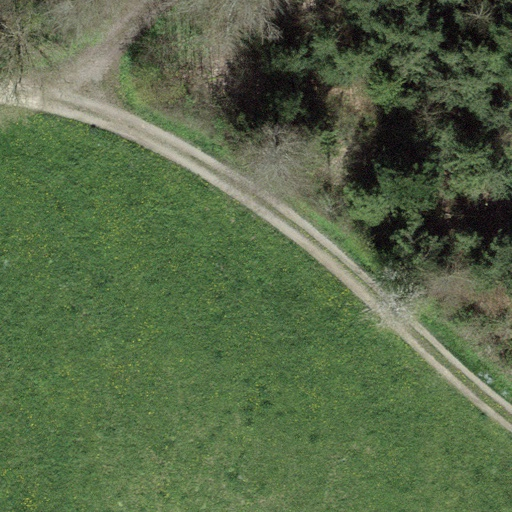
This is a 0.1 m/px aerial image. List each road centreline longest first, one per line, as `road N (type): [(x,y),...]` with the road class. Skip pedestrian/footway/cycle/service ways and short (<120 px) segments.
road 1 (track): [(511,432),(261,217),(71,113)]
road 2 (track): [(191,0),(71,113)]
